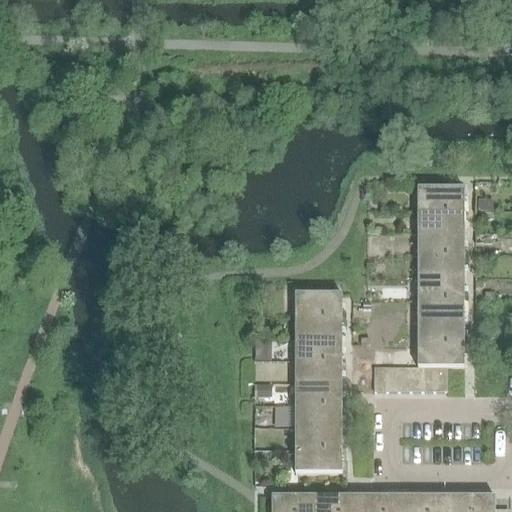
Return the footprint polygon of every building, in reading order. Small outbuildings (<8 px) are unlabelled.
[(464,215),(464,192),(418,192),(418,215),(464,215)] [(479,204),(479,214),(492,214),(492,204),(479,204)] [(464,215),(418,215),(417,237),(464,237),(464,215)] [(464,237),(417,237),(417,259),(464,259),(464,237)] [(464,259),(417,259),(417,281),(464,281),(464,259)] [(464,281),(417,281),(417,304),(464,304),(464,281)] [(342,321),(342,298),(295,298),(295,321),(342,321)] [(464,304),(417,304),(417,326),(464,326),(464,304)] [(342,321),(295,321),(295,343),(342,343),(342,321)] [(464,326),(417,326),(417,348),(464,348),(464,326)] [(342,343),(295,343),(295,365),(342,365),(342,343)] [(464,348),(417,348),(417,371),(422,371),(434,371),(446,371),(447,371),(464,371),(464,348)] [(342,365),(295,365),(295,388),(342,388),(342,365)] [(374,395),(386,395),(386,371),(374,371),(374,395)] [(386,395),(398,395),(398,371),(386,371),(386,395)] [(398,395),(410,395),(410,371),(398,371),(398,395)] [(422,371),(417,371),(410,371),(410,395),(422,395),(422,371)] [(422,395),(434,395),(434,371),(422,371),(422,395)] [(434,395),(446,395),(447,371),(446,371),(434,371),(434,395)] [(255,387),(254,387),(254,400),(255,400),(271,401),(271,387),(255,387)] [(342,388),(295,388),(295,410),(342,410),(342,388)] [(342,410),(295,410),(295,432),(342,432),(342,410)] [(342,432),(295,432),(295,454),(342,454),(342,432)] [(295,477),(342,477),(342,454),(295,454),(295,477)] [(295,511),(295,500),(272,500),(271,511),(295,511)] [(295,511),(317,511),(317,500),(295,500),(295,511)] [(317,511),(339,511),(339,500),(317,500),(317,511)] [(339,511),(361,511),(362,500),(339,500),(339,511)] [(361,511),(383,511),(384,500),(362,500),(361,511)] [(383,511),(405,511),(406,500),(384,500),(383,511)] [(405,511),(428,511),(428,500),(406,500),(405,511)] [(428,511),(449,511),(450,500),(428,500),(428,511)] [(449,511),(471,511),(472,500),(450,500),(449,511)] [(494,511),(495,500),(472,500),(471,511),(494,511)]
